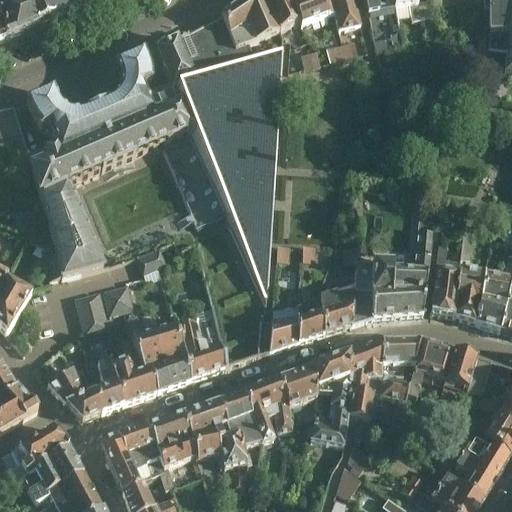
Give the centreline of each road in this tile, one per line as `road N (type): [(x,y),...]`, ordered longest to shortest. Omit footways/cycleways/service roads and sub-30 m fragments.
road 1 (residential): [(80,443),(372,338),(423,333),(511,357)]
road 2 (residential): [(202,0),(0,85)]
